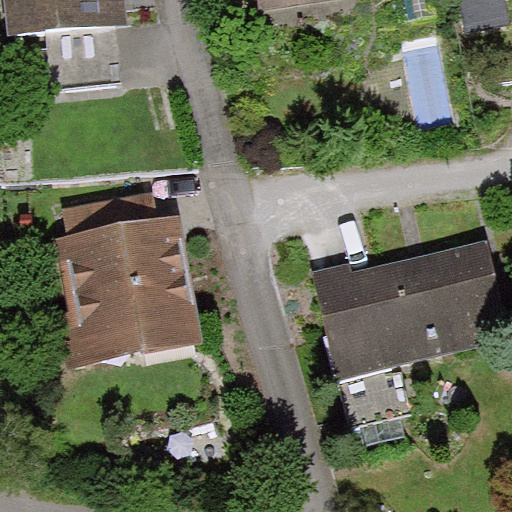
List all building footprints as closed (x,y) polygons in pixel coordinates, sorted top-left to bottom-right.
[(3,0),(7,40),(45,36),(116,29),(128,28),(124,0),(3,0)] [(259,0),(261,12),(336,0),(259,0)] [(122,85),(116,29),(45,36),(51,92),(122,85)] [(67,240),(158,223),(153,194),(62,211),(67,240)] [(191,276),(180,219),(158,223),(67,240),(56,242),(70,315),(57,317),(67,372),(204,347),(191,276)] [(350,264),(311,274),(338,382),(511,340),(511,339),(488,241),(418,258),(352,273),(350,264)]
